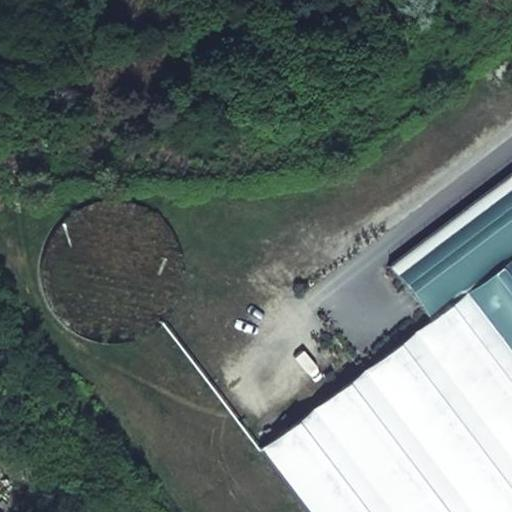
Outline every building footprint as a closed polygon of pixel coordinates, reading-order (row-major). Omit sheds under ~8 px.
[(511,172),(388,265),(429,319),(470,289),(511,257),(511,172)] [(511,344),(511,257),(470,289),(511,344)] [(511,344),(470,289),(429,319),(418,328),(511,451),(511,344)] [(511,511),(511,451),(418,328),(364,368),(472,511),(511,511)] [(472,511),(364,368),(311,408),(389,511),(472,511)] [(389,511),(311,408),(260,446),(309,511),(389,511)]
